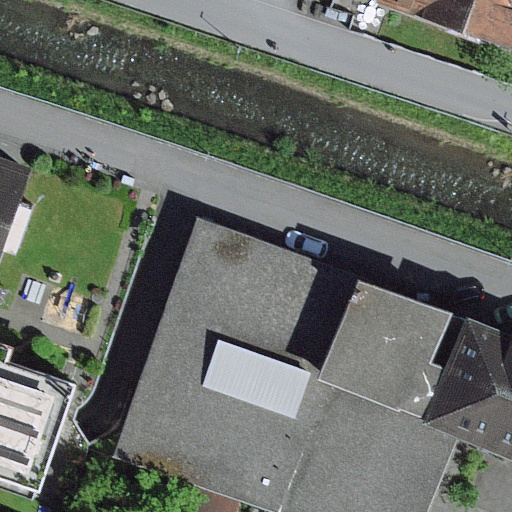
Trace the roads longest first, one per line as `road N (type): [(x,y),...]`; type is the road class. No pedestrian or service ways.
road 1 (residential): [(511,289),(0,107)]
road 2 (residential): [(176,0),(511,112)]
